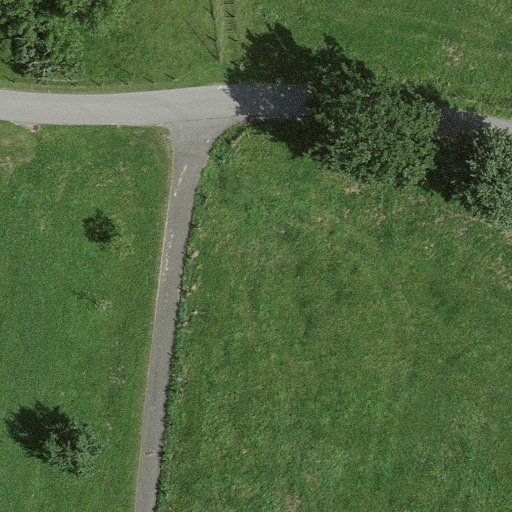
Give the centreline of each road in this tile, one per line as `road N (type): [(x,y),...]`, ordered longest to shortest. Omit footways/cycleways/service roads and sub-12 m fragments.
road 1 (track): [(195,107),(146,511)]
road 2 (track): [(511,136),(326,100),(231,106)]
road 3 (track): [(231,106),(79,111),(0,103)]
